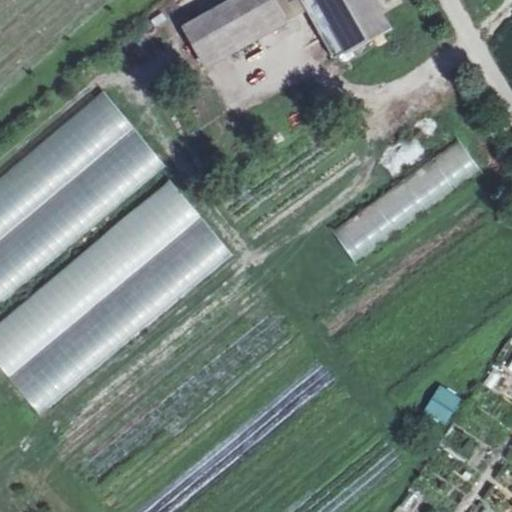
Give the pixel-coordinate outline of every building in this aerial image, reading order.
[(169,0),(183,15),(199,0),(169,0)] [(287,0),(217,0),(217,1),(237,38),(292,8),(287,0)] [(313,0),(314,1),(316,0),(327,0),(351,43),(353,46),(399,21),(387,0),(313,0)] [(327,0),(316,0),(314,1),(340,48),(351,43),(327,0)] [(210,52),(237,38),(217,1),(190,15),(210,52)] [(287,42),(295,38),(303,53),(323,43),(306,10),(278,25),(287,42)] [(105,93),(0,175),(0,368),(39,418),(239,260),(105,93)] [(458,137),(333,233),(356,263),(483,172),(458,137)] [(322,302),(337,323),(364,304),(349,283),(322,302)]
